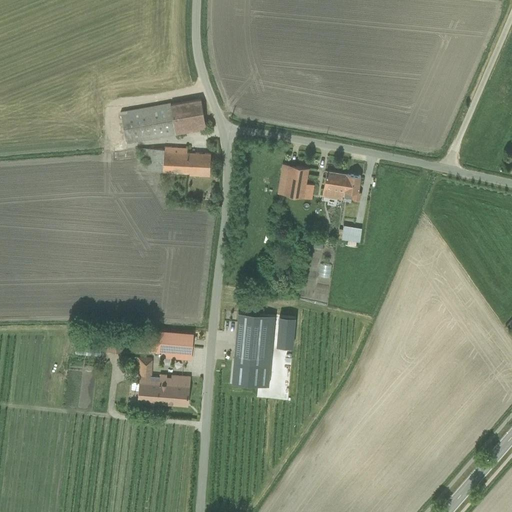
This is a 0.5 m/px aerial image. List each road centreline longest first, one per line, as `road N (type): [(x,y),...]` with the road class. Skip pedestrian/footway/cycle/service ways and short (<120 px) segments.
road 1 (unclassified): [(201,511),(228,186),(222,129)]
road 2 (unclassified): [(444,166),(222,129)]
road 3 (unclassified): [(511,11),(444,166)]
road 4 (unclassified): [(222,129),(198,63),(196,0)]
road 5 (unknown): [(222,129),(102,142)]
